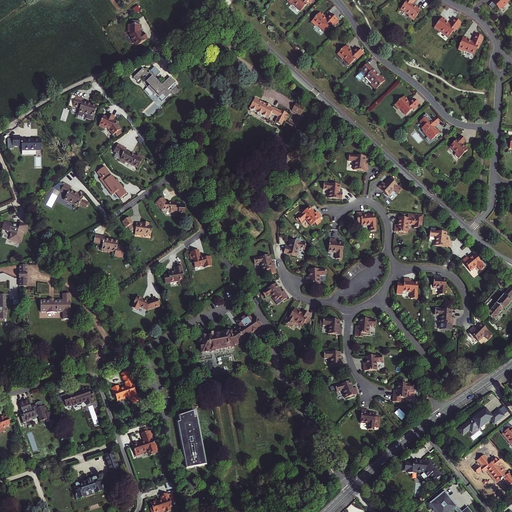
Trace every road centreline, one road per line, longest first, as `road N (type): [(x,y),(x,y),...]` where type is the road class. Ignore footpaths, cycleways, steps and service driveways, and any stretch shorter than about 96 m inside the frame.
road 1 (residential): [(169,177),(269,330),(283,378),(352,489)]
road 2 (residential): [(214,0),(469,231)]
road 3 (track): [(0,131),(48,99),(171,43),(214,0)]
road 4 (residential): [(336,0),(378,56),(445,116),(495,127)]
road 5 (residential): [(0,394),(91,372),(118,440)]
road 6 (residential): [(443,413),(430,392),(431,361),(377,299)]
road 7 (residential): [(92,78),(169,177)]
road 8 (residential): [(0,481),(118,440)]
